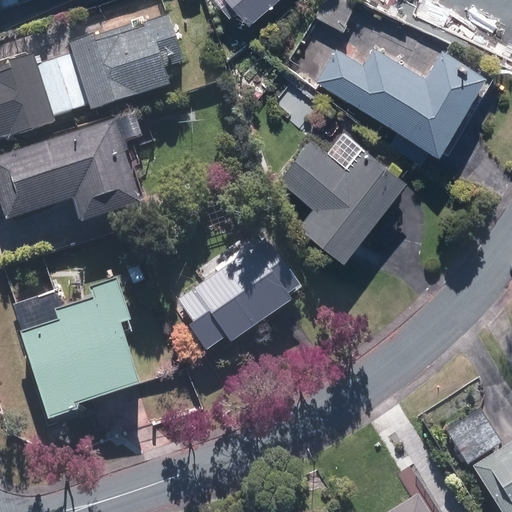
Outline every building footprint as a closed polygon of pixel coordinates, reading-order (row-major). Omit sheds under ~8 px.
[(235,0),(256,22),(280,0),(235,0)] [(326,0),(319,16),(348,29),(360,0),(326,0)] [(436,0),(501,28),(510,7),(500,2),(501,0),(436,0)] [(41,53),(0,67),(0,141),(64,120),(62,114),(92,104),(94,110),(178,83),(172,65),(191,59),(176,14),(139,27),(138,23),(75,44),(77,51),(44,62),(41,53)] [(341,43),(321,79),(453,153),(497,72),(448,45),(432,74),(377,44),(369,59),(341,43)] [(125,117),(0,158),(0,168),(17,219),(76,200),(84,223),(152,201),(125,117)] [(349,124),(333,147),(354,162),(370,139),(349,124)] [(363,154),(353,167),(315,138),(289,173),(322,197),(304,221),(353,257),(417,170),(379,142),(368,157),(363,154)] [(241,342),(304,296),(299,289),(312,280),(278,232),(183,302),(218,349),(237,335),(241,342)] [(91,402),(155,380),(136,324),(146,320),(131,274),(101,284),(105,297),(67,310),(60,288),(19,302),(59,419),(93,407),(91,402)] [(484,406),(449,429),(472,464),(507,441),(484,406)] [(511,511),(511,440),(477,463),(509,511),(511,511)] [(440,511),(425,490),(392,511),(440,511)]
